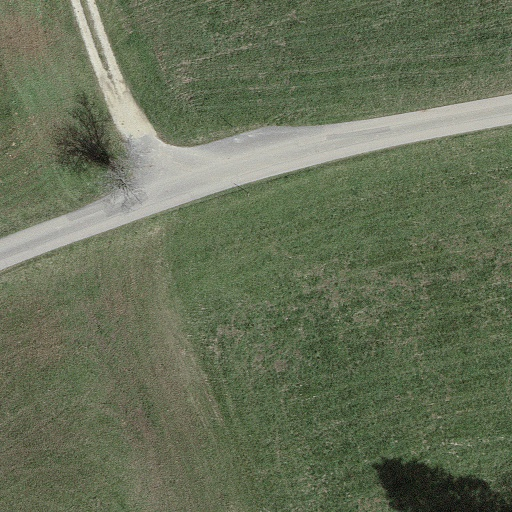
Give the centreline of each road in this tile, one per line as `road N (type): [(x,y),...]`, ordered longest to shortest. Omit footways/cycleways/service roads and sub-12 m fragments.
road 1 (unclassified): [(0,245),(147,178),(511,88)]
road 2 (track): [(147,178),(81,0)]
